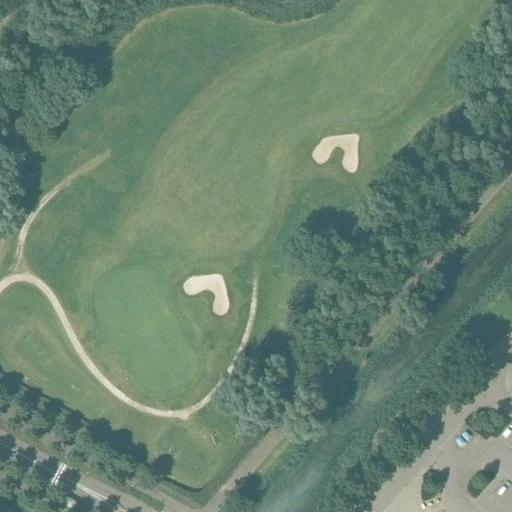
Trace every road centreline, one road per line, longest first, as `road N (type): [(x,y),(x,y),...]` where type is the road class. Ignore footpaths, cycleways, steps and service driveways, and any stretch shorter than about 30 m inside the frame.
road 1 (residential): [(372,511),(482,384)]
road 2 (unclassified): [(141,511),(4,444)]
road 3 (unclassified): [(4,444),(104,511)]
